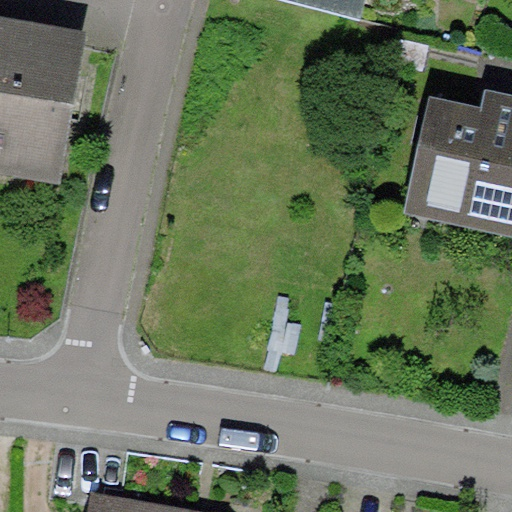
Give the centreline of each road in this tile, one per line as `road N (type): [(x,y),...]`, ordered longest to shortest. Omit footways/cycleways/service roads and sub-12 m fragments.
road 1 (residential): [(80,398),(511,475)]
road 2 (residential): [(159,11),(80,398)]
